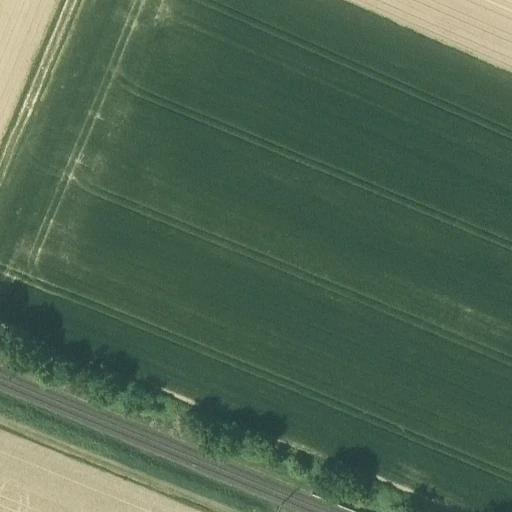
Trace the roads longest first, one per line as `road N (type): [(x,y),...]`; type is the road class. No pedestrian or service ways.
road 1 (track): [(227,511),(0,419)]
road 2 (track): [(70,0),(0,169)]
